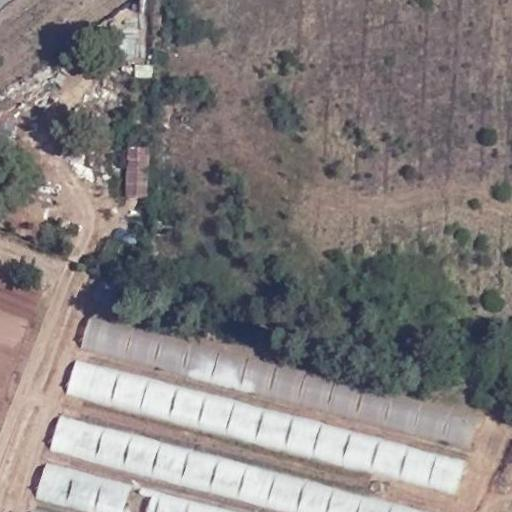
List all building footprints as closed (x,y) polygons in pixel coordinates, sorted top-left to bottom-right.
[(125,144),(125,193),(148,193),(148,144),(125,144)] [(91,180),(103,178),(99,150),(87,152),(91,180)] [(141,319),(148,296),(115,283),(107,307),(141,319)] [(500,424),(110,322),(100,357),(489,458),(500,424)] [(485,469),(97,368),(85,404),(474,505),(485,469)] [(417,511),(79,424),(70,458),(273,511),(417,511)] [(222,511),(65,471),(55,505),(79,511),(222,511)]
